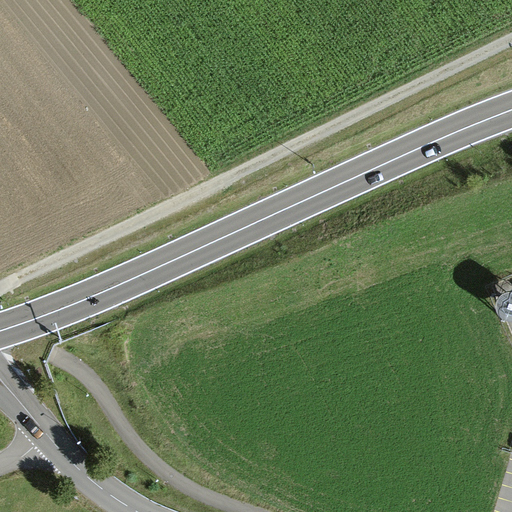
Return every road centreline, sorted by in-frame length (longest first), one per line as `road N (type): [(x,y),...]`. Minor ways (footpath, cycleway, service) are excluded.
road 1 (track): [(0,287),(511,41)]
road 2 (trunk): [(511,109),(0,330)]
road 3 (tertiary): [(139,511),(85,475),(47,434)]
